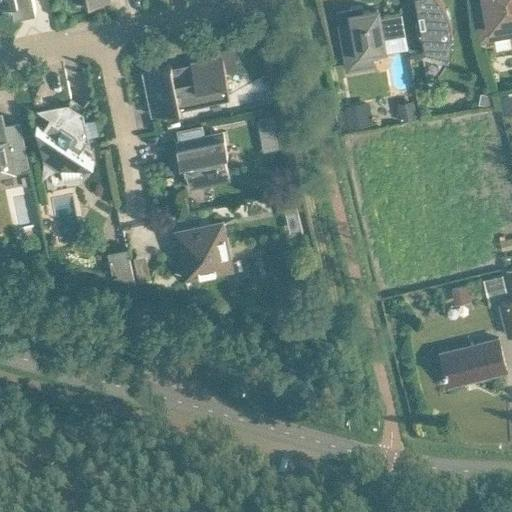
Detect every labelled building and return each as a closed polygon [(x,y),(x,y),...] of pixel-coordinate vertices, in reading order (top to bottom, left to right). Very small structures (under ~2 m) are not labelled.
[(34,0),(0,0),(0,3),(17,0),(20,13),(36,10),(34,0)] [(416,0),(417,2),(400,5),(410,58),(427,55),(426,49),(449,54),(449,55),(450,55),(451,51),(452,47),(452,42),(452,39),(452,35),(452,30),(451,26),(450,21),(449,16),(447,12),(445,8),(443,4),(440,0),(416,0)] [(511,0),(472,0),(480,41),(511,35),(511,0)] [(363,10),(362,4),(351,6),(353,20),(340,23),(348,68),(375,63),(373,50),(385,48),(378,7),(363,10)] [(216,56),(191,61),(192,64),(172,68),(172,64),(144,69),(154,114),(181,109),(181,108),(230,97),(227,80),(228,80),(226,69),(237,67),(232,45),(214,49),(216,56)] [(364,110),(385,103),(378,78),(356,84),(364,110)] [(37,124),(44,157),(61,168),(94,161),(79,152),(86,141),(90,143),(84,111),(69,102),(55,105),(48,115),(57,121),(50,132),(37,124)] [(258,114),(261,132),(278,129),(275,111),(258,114)] [(0,174),(29,169),(21,130),(7,133),(5,124),(0,125),(0,174)] [(231,179),(225,153),(229,153),(228,149),(231,148),(231,147),(227,148),(224,131),(176,141),(180,158),(176,159),(176,160),(180,159),(181,163),(184,162),(190,188),(231,179)] [(296,204),(286,207),(288,214),(298,212),(296,204)] [(187,277),(225,269),(232,267),(223,222),(236,219),(236,218),(178,230),(182,250),(180,251),(188,290),(189,290),(187,277)] [(107,249),(112,274),(135,281),(128,245),(107,249)] [(470,280),(480,280),(481,263),(470,263),(470,280)] [(485,279),(490,302),(509,298),(503,274),(485,279)] [(511,301),(503,304),(510,335),(511,334),(511,301)] [(500,337),(441,351),(449,383),(508,369),(500,337)]
